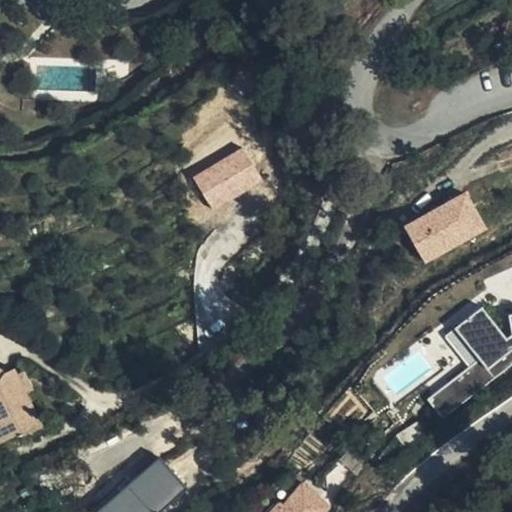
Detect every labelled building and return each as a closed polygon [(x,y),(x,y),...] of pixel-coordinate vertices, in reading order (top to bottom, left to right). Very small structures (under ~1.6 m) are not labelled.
[(191,173),(209,210),(263,183),(245,147),(191,173)] [(472,194),(405,227),(428,268),(490,229),(472,194)] [(326,511),(343,490),(458,410),(511,368),(511,306),(509,307),(481,299),(442,342),(454,369),(429,392),(374,452),(324,426),(293,465),(295,490),(271,511),(326,511)] [(5,355),(1,361),(0,363),(0,411),(4,419),(13,415),(19,429),(35,419),(43,428),(58,419),(40,383),(29,364),(26,359),(20,365),(5,355)] [(37,360),(29,364),(40,383),(47,379),(37,360)] [(13,415),(4,419),(11,434),(19,429),(13,415)] [(94,511),(160,511),(187,490),(159,457),(94,511)]
